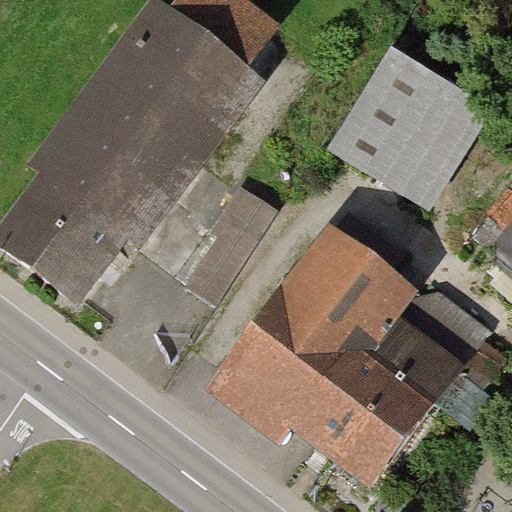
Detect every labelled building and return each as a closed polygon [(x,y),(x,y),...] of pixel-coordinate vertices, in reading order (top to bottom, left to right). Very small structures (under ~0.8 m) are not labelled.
[(274,42),(218,0),(191,0),(3,249),(76,304),(274,42)] [(487,122),(395,64),(338,153),(430,211),(487,122)] [(275,218),(247,201),(190,291),(217,308),(275,218)] [(497,343),(349,236),(230,401),(318,464),(327,452),(387,495),(497,343)] [(511,240),(482,276),(511,300),(511,240)]
